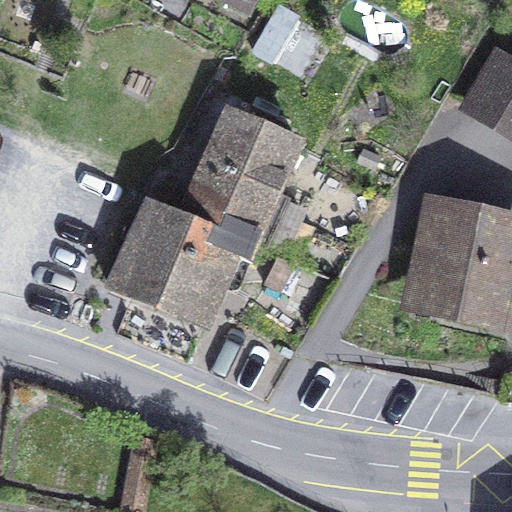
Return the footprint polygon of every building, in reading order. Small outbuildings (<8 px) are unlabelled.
[(218,0),(245,14),(252,0),(218,0)] [(272,64),(297,21),(280,11),(254,54),(272,64)] [(469,108),(511,133),(511,69),(498,61),(469,108)] [(146,207),(110,287),(204,327),(220,290),(234,258),(248,264),(256,246),(276,199),(298,146),(228,115),(192,197),(162,183),(146,207)] [(256,246),(265,250),(286,203),(276,199),(256,246)] [(511,279),(511,232),(437,216),(418,302),(463,312),(503,321),(511,284),(511,279)] [(220,290),(234,296),(248,264),(234,258),(220,290)] [(461,324),(511,335),(511,331),(511,284),(503,321),(463,312),(461,324)] [(122,511),(140,511),(154,447),(137,444),(122,511)]
